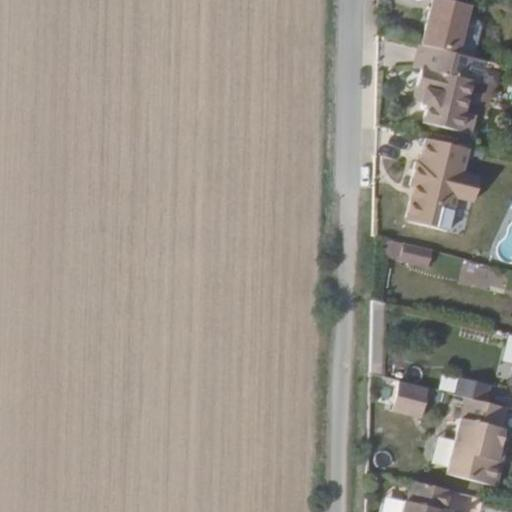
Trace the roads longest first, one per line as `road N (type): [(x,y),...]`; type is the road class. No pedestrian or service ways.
road 1 (track): [(359,202),(347,511)]
road 2 (residential): [(357,0),(359,202)]
